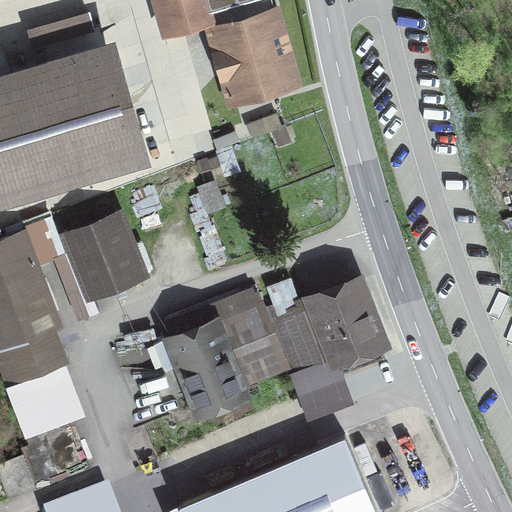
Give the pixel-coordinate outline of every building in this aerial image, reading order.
[(270,0),(244,0),(208,11),(233,95),(293,77),(270,0)] [(0,189),(136,151),(107,51),(0,82),(0,189)] [(252,134),(281,126),(277,111),(247,120),(252,134)] [(218,177),(199,181),(206,208),(224,204),(218,177)] [(0,230),(25,223),(17,196),(0,201),(0,230)] [(72,230),(96,290),(136,274),(112,214),(72,230)] [(66,359),(30,262),(32,259),(20,230),(0,237),(0,361),(7,382),(66,359)] [(267,285),(278,314),(298,306),(301,305),(290,277),(267,285)] [(379,340),(356,280),(314,297),(320,314),(315,316),(320,330),(326,328),(337,356),(379,340)] [(200,407),(242,391),(237,379),(285,361),(263,302),(249,307),(242,290),(166,320),(200,407)] [(298,306),(278,314),(299,370),(319,362),(298,306)] [(154,341),(165,369),(176,365),(165,336),(154,341)] [(30,444),(21,447),(22,454),(35,487),(88,465),(69,415),(26,432),(30,444)] [(194,468),(211,508),(237,497),(240,503),(273,488),(255,445),(224,458),(222,456),(194,468)] [(322,511),(325,511),(348,501),(321,449),(297,462),(322,511)] [(0,472),(9,497),(35,487),(22,454),(0,462),(0,472)] [(204,511),(193,485),(158,500),(163,511),(204,511)] [(440,511),(428,485),(394,499),(399,511),(440,511)]
